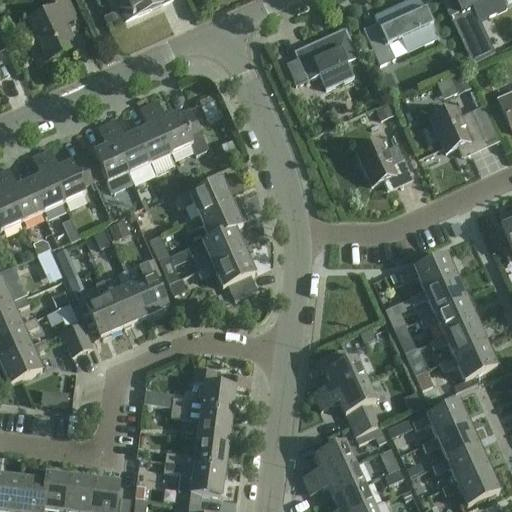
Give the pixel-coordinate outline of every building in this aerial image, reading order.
[(43,60),(34,64),(37,69),(73,53),(63,29),(74,24),(63,0),(53,0),(50,1),(54,10),(26,23),(43,60)] [(173,3),(171,0),(113,0),(125,24),(173,3)] [(416,0),(374,19),(377,27),(363,33),(380,69),(394,63),(388,48),(401,42),(407,57),(438,43),(430,27),(418,0),(416,0)] [(439,0),(451,26),(463,21),(478,25),(507,12),(501,0),(439,0)] [(296,90),(319,79),(326,94),(354,81),(347,67),(358,62),(345,32),(294,56),(304,79),(293,84),(296,90)] [(492,50),(469,61),(472,67),(495,57),(492,50)] [(464,75),(449,83),(455,95),(470,88),(464,75)] [(511,98),(498,105),(511,135),(511,98)] [(207,152),(189,113),(179,118),(178,117),(165,123),(157,105),(148,109),(170,158),(191,149),(196,160),(206,156),(207,152)] [(213,107),(201,112),(206,124),(218,120),(213,107)] [(389,108),(374,114),(379,125),(394,118),(389,108)] [(170,158),(148,109),(139,113),(148,131),(135,137),(150,168),(170,158)] [(455,112),(430,123),(446,157),(457,152),(461,160),(498,144),(483,110),(460,121),(455,112)] [(150,168),(135,137),(123,142),(115,124),(106,128),(129,177),(150,168)] [(133,186),(129,177),(106,128),(97,132),(106,150),(93,156),(93,157),(82,162),(93,186),(104,181),(107,187),(111,196),(133,186)] [(381,145),(356,156),(371,190),(383,185),(387,194),(412,182),(397,149),(385,154),(381,145)] [(93,186),(82,162),(71,167),(71,166),(58,172),(50,154),(41,158),(63,207),(85,197),(82,191),(93,186)] [(63,207),(41,158),(32,162),(41,180),(28,185),(42,217),(63,207)] [(42,217),(28,185),(16,191),(8,173),(0,176),(0,178),(22,226),(42,217)] [(0,235),(22,226),(0,178),(0,235)] [(222,185),(210,191),(208,185),(177,199),(179,204),(174,206),(178,214),(193,208),(199,221),(200,223),(232,208),(222,185)] [(171,187),(161,192),(165,202),(176,197),(171,187)] [(242,230),(232,208),(200,223),(199,221),(184,228),(188,236),(203,230),(209,244),(209,245),(234,233),(235,234),(242,230)] [(146,214),(136,218),(142,232),(152,228),(146,214)] [(511,225),(501,231),(511,254),(511,225)] [(123,226),(108,232),(114,245),(129,238),(123,226)] [(244,255),(235,234),(234,233),(209,245),(209,244),(203,247),(202,246),(187,253),(188,255),(191,261),(205,255),(211,268),(212,270),(244,255)] [(75,235),(66,240),(70,249),(79,245),(75,235)] [(104,236),(93,240),(99,254),(110,250),(104,236)] [(160,241),(149,245),(155,259),(166,254),(160,241)] [(40,246),(33,250),(38,260),(49,255),(47,249),(40,246)] [(71,268),(65,254),(56,258),(62,272),(71,268)] [(188,255),(159,267),(166,282),(177,278),(174,271),(191,263),(191,261),(188,255)] [(254,278),(244,255),(212,270),(211,268),(197,275),(200,283),(215,277),(222,293),(254,278)] [(418,282),(424,296),(424,297),(456,283),(446,260),(415,274),(415,273),(399,280),(403,289),(418,282)] [(145,284),(132,289),(130,290),(145,323),(167,313),(153,281),(154,281),(147,265),(139,269),(145,284)] [(57,268),(46,273),(52,287),(63,283),(57,268)] [(397,276),(389,280),(395,293),(403,289),(399,280),(415,273),(413,269),(397,276)] [(19,287),(15,278),(12,272),(2,276),(0,277),(0,313),(11,309),(11,307),(5,294),(19,287)] [(130,290),(132,289),(125,275),(117,279),(123,293),(110,299),(108,300),(123,332),(145,323),(130,290)] [(466,305),(456,283),(424,297),(424,296),(409,302),(410,304),(413,311),(427,304),(433,318),(434,319),(466,305)] [(180,284),(169,289),(174,300),(185,295),(180,284)] [(108,300),(110,299),(104,285),(95,288),(101,303),(85,310),(100,343),(123,332),(108,300)] [(63,297),(52,301),(58,314),(69,309),(63,297)] [(25,300),(11,307),(11,309),(0,313),(0,340),(21,331),(21,329),(14,316),(29,309),(25,300)] [(410,304),(399,309),(402,316),(413,311),(410,304)] [(476,327),(466,305),(434,319),(433,318),(419,324),(423,333),(437,326),(443,339),(444,341),(476,327)] [(70,310),(58,315),(66,333),(78,328),(70,310)] [(35,322),(21,329),(21,331),(0,340),(0,366),(31,352),(30,351),(24,337),(39,331),(35,322)] [(486,348),(476,327),(444,341),(443,339),(429,346),(433,355),(447,348),(453,361),(454,363),(486,348)] [(72,362),(92,353),(81,329),(61,338),(72,362)] [(404,333),(395,337),(399,347),(408,343),(404,333)] [(371,335),(360,340),(363,348),(375,344),(371,335)] [(45,344),(30,351),(31,352),(0,366),(0,369),(9,390),(42,375),(34,359),(49,353),(45,344)] [(497,371),(486,348),(454,363),(453,361),(439,368),(443,376),(457,370),(464,386),(475,381),(497,371)] [(313,398),(317,406),(366,384),(356,362),(349,365),(344,354),(321,365),(326,376),(325,376),(331,389),(313,398)] [(416,354),(405,359),(409,369),(420,364),(416,354)] [(145,395),(144,408),(171,412),(230,420),(233,393),(214,390),(215,377),(192,374),(190,387),(203,388),(201,406),(172,402),(173,398),(145,395)] [(425,376),(415,381),(421,395),(431,390),(425,376)] [(464,386),(453,391),(455,397),(477,387),(475,381),(464,386)] [(376,406),(366,384),(317,406),(321,415),(339,407),(345,420),(346,420),(350,430),(374,420),(369,409),(376,406)] [(43,396),(41,410),(67,414),(69,400),(43,396)] [(453,404),(388,434),(392,444),(414,433),(412,427),(427,420),(428,421),(455,409),(453,404)] [(430,429),(436,443),(437,444),(469,430),(459,407),(455,409),(428,421),(427,420),(412,427),(414,433),(416,436),(430,429)] [(226,448),(230,420),(171,412),(169,422),(198,425),(196,443),(226,448)] [(374,420),(350,430),(359,449),(382,438),(374,420)] [(479,452),(469,430),(437,444),(436,443),(422,449),(425,458),(440,451),(446,464),(447,466),(479,452)] [(223,475),(226,448),(196,443),(194,460),(165,457),(164,467),(223,475)] [(306,491),(355,468),(345,446),(314,460),(320,473),(302,482),(306,491)] [(489,474),(479,452),(447,466),(446,464),(431,471),(435,480),(450,473),(456,486),(457,488),(489,474)] [(219,503),(223,475),(164,467),(163,476),(179,478),(177,497),(176,497),(175,508),(198,511),(200,500),(219,503)] [(394,467),(384,471),(387,479),(398,474),(394,467)] [(364,489),(355,468),(306,491),(310,499),(328,491),(333,503),(364,489)] [(419,469),(414,471),(417,479),(423,476),(419,469)] [(499,496),(489,474),(457,488),(456,486),(441,493),(445,501),(460,495),(467,511),(499,496)] [(399,477),(384,483),(388,492),(403,486),(399,477)] [(66,511),(70,481),(46,478),(45,486),(42,511),(66,511)] [(18,511),(22,483),(0,480),(0,511),(18,511)] [(90,511),(94,485),(70,481),(66,511),(90,511)] [(42,511),(45,486),(22,483),(18,511),(42,511)] [(119,488),(94,485),(90,511),(129,511),(131,505),(117,503),(119,488)] [(369,511),(374,510),(364,489),(333,503),(337,511),(369,511)] [(136,492),(135,503),(144,504),(145,493),(136,492)] [(409,495),(401,498),(404,506),(412,502),(409,495)]
